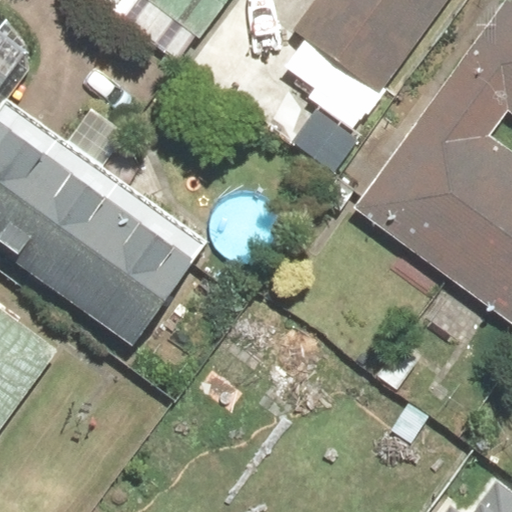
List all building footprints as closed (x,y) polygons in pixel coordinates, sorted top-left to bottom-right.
[(140,0),(195,40),(224,0),(140,0)] [(309,0),(285,35),(375,99),(445,0),(309,0)] [(511,0),(499,0),(348,210),(511,328),(511,157),(486,139),(504,115),(511,120),(511,0)] [(0,84),(22,53),(0,37),(0,84)] [(192,263),(0,122),(0,260),(126,353),(192,263)] [(0,428),(54,354),(0,315),(0,428)] [(511,511),(511,485),(503,478),(477,511),(511,511)]
